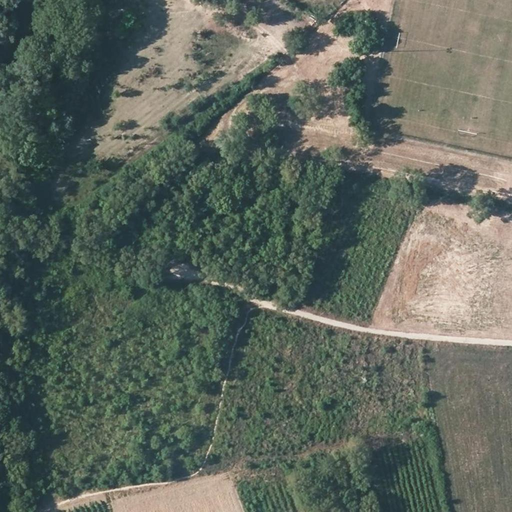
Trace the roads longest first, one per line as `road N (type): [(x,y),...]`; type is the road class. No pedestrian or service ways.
road 1 (track): [(511,185),(376,139),(192,0)]
road 2 (track): [(34,254),(181,275)]
